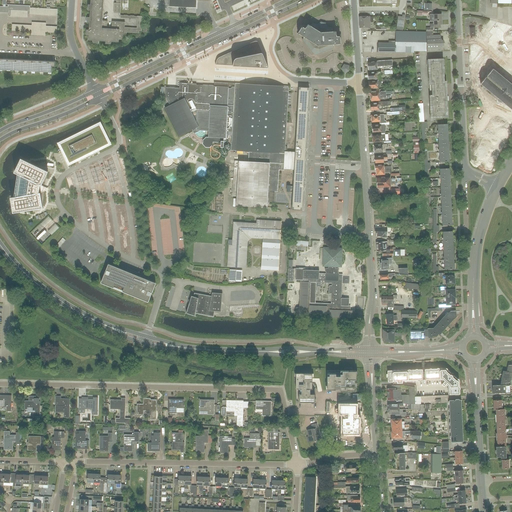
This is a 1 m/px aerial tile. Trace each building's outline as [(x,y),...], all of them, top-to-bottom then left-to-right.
[(142,31),(143,16),(138,16),(137,30),(125,30),(125,22),(103,21),(103,0),(90,0),(91,5),(88,5),(88,10),(90,10),(90,17),(87,17),(87,23),(89,23),(89,30),(87,30),(86,35),(89,35),(88,40),(93,41),(93,43),(99,43),(99,41),(106,41),(106,44),(111,44),(111,42),(119,42),(119,40),(124,40),(124,35),(127,35),(127,32),(139,33),(139,31),(142,31)] [(30,14),(30,8),(30,6),(8,5),(8,7),(8,13),(8,16),(11,16),(11,10),(14,10),(17,11),(19,11),(22,11),(25,11),(28,11),(28,14),(30,14)] [(403,31),(405,17),(402,17),(398,16),(396,30),(403,31)] [(442,24),(442,21),(434,21),(434,24),(430,24),(430,28),(426,28),(426,32),(431,32),(433,32),(433,28),(441,27),(440,26),(440,25),(440,24),(442,24)] [(301,24),(297,29),(299,31),(298,33),(297,34),(298,33),(304,37),(303,38),(302,40),(315,55),(334,48),(334,46),(334,44),(341,44),(341,45),(341,44),(341,42),(340,36),(341,35),(341,34),(337,33),(336,31),(333,31),(333,28),(328,27),(326,23),(321,22),(318,24),(313,23),(311,26),(308,24),(307,26),(301,24)] [(485,44),(503,59),(509,60),(511,56),(511,25),(496,22),(496,25),(498,26),(485,43),(485,44)] [(426,51),(426,32),(396,31),(396,41),(389,41),(389,43),(378,43),(378,52),(396,53),(414,53),(414,51),(426,51)] [(431,36),(431,32),(426,32),(427,51),(441,51),(441,47),(442,47),(442,46),(444,46),(444,44),(443,44),(443,42),(443,40),(442,40),(441,39),(440,35),(431,36)] [(261,50),(258,42),(257,41),(256,41),(255,41),(219,58),(218,58),(218,59),(217,59),(217,60),(215,65),(232,66),(268,67),(261,50)] [(486,165),(487,168),(511,130),(511,70),(507,79),(488,66),(493,58),(482,50),(471,67),(474,71),(471,73),(481,79),(477,84),(505,103),(472,153),(478,157),(476,159),(486,165)] [(0,69),(52,72),(52,67),(55,67),(56,61),(49,61),(49,63),(46,63),(46,60),(44,59),(44,61),(40,61),(40,62),(38,62),(38,59),(36,59),(36,60),(32,60),(32,62),(30,62),(30,59),(28,59),(28,60),(24,60),(24,62),(21,61),(21,58),(19,58),(19,60),(15,59),(15,61),(13,61),(13,58),(11,58),(11,59),(8,59),(8,61),(5,61),(5,58),(3,58),(3,59),(0,58),(0,69)] [(430,59),(432,118),(446,117),(445,101),(447,101),(446,81),(443,81),(442,59),(430,59)] [(374,69),(377,69),(376,61),(368,62),(368,66),(368,70),(373,69),(374,69)] [(349,66),(344,64),(341,69),(345,73),(350,71),(349,66)] [(170,105),(165,108),(168,114),(179,136),(192,130),(193,131),(193,132),(194,134),(195,133),(201,130),(207,131),(209,131),(208,137),(206,137),(203,140),(203,144),(206,147),(210,148),(213,145),(213,142),(221,143),(221,147),(224,147),(224,142),(224,138),(228,138),(228,136),(228,135),(232,135),(231,150),(236,151),(249,151),(249,157),(248,161),(235,161),(232,196),(237,197),(236,206),(267,207),(269,204),(270,191),(278,192),(279,170),(284,170),(284,169),(294,170),(295,152),(285,152),(285,150),(289,86),(284,86),(239,83),(235,83),(235,87),(232,87),(231,89),(229,89),(229,87),(228,87),(228,83),(214,82),(214,86),(203,85),(196,85),(196,84),(180,83),(180,88),(166,87),(166,97),(172,97),(173,100),(169,103),(170,105)] [(309,88),(299,87),(295,152),(294,170),(292,209),(302,210),(309,88)] [(379,106),(390,105),(390,101),(378,102),(379,103),(372,104),(372,106),(371,106),(371,110),(375,110),(376,110),(379,110),(379,106)] [(380,123),(388,123),(388,122),(387,123),(386,121),(385,120),(384,114),(380,115),(372,115),(373,117),(372,117),(372,122),(380,121),(380,123)] [(388,123),(380,123),(380,125),(373,125),(373,132),(381,131),(381,133),(385,133),(385,125),(388,124),(388,123)] [(438,134),(443,134),(443,133),(447,133),(447,129),(448,129),(448,126),(447,126),(447,124),(445,124),(444,124),(438,125),(438,134)] [(100,125),(60,144),(69,163),(86,155),(87,156),(89,154),(109,144),(100,125)] [(388,134),(385,134),(381,135),(381,134),(378,135),(374,135),(374,138),(373,138),(373,142),(381,142),(381,144),(392,143),(392,140),(387,141),(388,140),(388,139),(388,134)] [(443,134),(438,134),(439,143),(448,143),(448,142),(448,139),(448,135),(443,135),(443,134)] [(439,143),(439,153),(444,152),(444,151),(448,151),(448,147),(448,144),(448,143),(439,143)] [(382,147),(387,146),(387,144),(374,145),(374,148),(374,152),(379,152),(380,152),(380,153),(381,152),(383,152),(382,147)] [(444,152),(439,153),(440,162),(446,162),(447,162),(449,162),(449,160),(449,157),(448,153),(444,154),(444,152)] [(11,197),(13,212),(43,207),(41,192),(39,192),(40,190),(43,190),(43,187),(40,187),(40,184),(42,185),(48,171),(21,158),(15,172),(19,174),(16,196),(11,197)] [(440,178),(445,178),(445,177),(449,177),(449,173),(450,173),(450,170),(449,170),(449,168),(447,168),(446,168),(446,169),(440,169),(440,178)] [(445,178),(440,178),(441,187),(450,187),(450,186),(450,183),(449,179),(445,179),(445,178)] [(441,187),(441,197),(446,197),(446,195),(450,195),(450,191),(450,188),(450,187),(441,187)] [(446,197),(441,197),(442,206),(451,206),(451,204),(451,201),(450,198),(446,198),(446,197)] [(442,206),(442,215),(447,215),(447,214),(451,214),(451,210),(451,207),(451,206),(442,206)] [(447,216),(447,215),(442,215),(442,225),(448,225),(449,225),(451,224),(451,223),(452,223),(452,220),(451,220),(451,216),(447,216)] [(45,227),(53,220),(49,216),(41,223),(45,227)] [(261,270),(278,271),(281,222),(257,220),(256,224),(234,222),(232,245),(229,245),(228,267),(246,268),(247,242),(251,238),(263,239),(261,270)] [(55,223),(48,231),(52,234),(59,227),(55,223)] [(387,230),(391,230),(393,230),(393,228),(375,227),(375,233),(376,233),(376,236),(384,236),(384,238),(387,238),(387,230)] [(443,241),(448,241),(448,240),(452,240),(452,236),(452,233),(452,231),(450,231),(449,231),(443,232),(443,241)] [(57,245),(59,248),(69,236),(66,234),(57,245)] [(448,241),(443,241),(444,250),(453,250),(453,249),(453,246),(452,246),(452,242),(448,242),(448,241)] [(382,251),(383,256),(393,255),(393,250),(392,248),(387,248),(387,242),(376,242),(377,251),(382,251)] [(336,267),(341,267),(342,249),(336,249),(335,247),(331,247),(330,248),(324,248),(323,266),(329,266),(329,267),(328,267),(328,268),(325,269),(326,272),(326,274),(319,273),(319,270),(304,270),(304,269),(296,268),(296,280),(301,280),(299,307),(297,307),(297,308),(296,316),(304,317),(305,313),(310,313),(310,314),(327,314),(327,313),(330,313),(329,318),(330,318),(330,317),(338,318),(346,318),(354,319),(354,310),(350,310),(350,308),(349,308),(349,298),(341,298),(342,284),(343,274),(339,274),(339,271),(339,268),(336,268),(336,267)] [(453,250),(444,250),(444,260),(449,260),(449,258),(453,258),(453,254),(453,251),(453,250)] [(389,264),(392,264),(392,258),(386,258),(386,259),(381,259),(381,262),(380,263),(381,270),(389,269),(389,264)] [(449,261),(449,260),(444,260),(444,269),(450,269),(452,269),(454,269),(454,267),(454,264),(453,264),(453,260),(449,261)] [(148,302),(156,283),(109,264),(101,283),(148,302)] [(408,275),(408,266),(399,267),(399,272),(399,274),(408,275)] [(229,269),(229,281),(242,281),(242,269),(229,269)] [(444,273),(439,273),(439,276),(443,276),(443,278),(445,278),(446,284),(455,284),(454,279),(454,278),(454,276),(453,277),(453,276),(444,276),(444,273)] [(446,297),(455,297),(455,290),(452,290),(451,290),(446,290),(446,287),(440,287),(440,289),(439,289),(439,291),(440,291),(444,290),(444,294),(446,294),(446,297)] [(215,311),(221,312),(223,293),(212,293),(212,296),(194,293),(194,297),(192,296),(190,300),(189,300),(188,302),(190,303),(186,313),(195,316),(196,313),(214,317),(215,311)] [(397,295),(393,295),(393,297),(382,297),(382,305),(386,305),(387,305),(387,307),(393,307),(393,298),(397,299),(397,295)] [(443,311),(442,308),(428,309),(428,318),(431,318),(431,311),(443,311)] [(433,328),(428,328),(428,329),(428,336),(436,336),(439,334),(440,335),(441,333),(440,332),(453,318),(454,319),(457,316),(455,314),(456,314),(456,313),(456,311),(450,311),(449,313),(448,312),(445,315),(433,328)] [(397,321),(397,316),(396,316),(393,316),(393,314),(391,315),(391,314),(386,314),(387,324),(393,324),(393,321),(397,321)] [(406,335),(406,329),(403,329),(403,330),(401,330),(401,332),(395,332),(395,330),(383,330),(383,335),(383,336),(383,341),(389,341),(389,343),(395,343),(395,336),(402,336),(402,335),(406,335)] [(428,329),(424,329),(424,331),(410,331),(411,339),(411,341),(419,341),(419,338),(425,338),(425,337),(428,336),(428,329)] [(511,364),(508,365),(507,371),(503,371),(501,385),(493,385),(493,393),(495,393),(506,392),(506,396),(511,395),(511,391),(509,392),(509,385),(511,385),(511,373),(511,364)] [(336,386),(340,386),(340,392),(356,392),(356,371),(351,371),(351,368),(345,368),(345,370),(327,370),(327,389),(336,389),(336,386)] [(426,379),(442,378),(445,380),(442,384),(444,386),(447,383),(449,385),(450,394),(460,394),(459,379),(458,378),(457,378),(448,369),(446,368),(389,370),(388,372),(388,382),(397,381),(397,385),(400,385),(400,380),(422,379),(422,380),(423,380),(423,383),(425,383),(425,380),(426,380),(426,379)] [(296,402),(315,402),(315,394),(312,394),(312,373),(296,373),(296,378),(294,378),(294,384),(296,384),(296,402)] [(403,400),(403,403),(415,404),(415,402),(415,399),(415,397),(414,395),(414,387),(409,386),(409,395),(401,395),(401,388),(402,387),(402,385),(394,386),(394,389),(387,389),(388,400),(403,400)] [(11,399),(11,396),(0,395),(0,406),(7,406),(7,411),(11,411),(11,401),(11,399)] [(40,416),(40,405),(39,405),(39,399),(39,398),(38,398),(36,398),(36,396),(29,396),(29,401),(25,401),(25,412),(33,412),(33,416),(40,416)] [(69,417),(70,399),(63,399),(63,400),(61,400),(61,397),(56,397),(56,405),(56,412),(65,413),(65,417),(69,417)] [(82,399),(82,409),(85,409),(92,409),(92,415),(98,415),(98,397),(93,397),(93,399),(88,399),(86,399),(86,397),(82,397),(82,399)] [(125,409),(126,398),(122,398),(122,400),(120,400),(120,401),(117,401),(117,400),(111,400),(110,409),(125,409)] [(156,420),(157,400),(151,400),(151,399),(144,398),(144,406),(138,406),(137,414),(144,414),(144,410),(146,410),(146,413),(148,415),(151,415),(151,420),(156,420)] [(184,408),(184,399),(175,399),(175,401),(173,401),(173,400),(169,400),(168,412),(177,413),(177,408),(184,408)] [(208,411),(208,414),(214,414),(215,400),(211,400),(211,401),(200,401),(200,411),(208,411)] [(502,409),(502,400),(493,400),(494,410),(496,410),(502,409)] [(243,426),(243,401),(227,401),(226,409),(234,409),(234,415),(238,415),(238,420),(237,420),(237,425),(243,426)] [(271,416),(272,403),(267,403),(267,404),(265,404),(265,401),(261,401),(261,402),(256,402),(256,409),(262,409),(262,416),(271,416)] [(337,404),(337,412),(340,412),(339,432),(356,433),(356,428),(358,428),(358,422),(356,422),(356,404),(337,404)] [(420,405),(411,404),(411,410),(419,410),(419,413),(424,413),(424,405),(420,405)] [(502,409),(496,410),(496,415),(495,415),(496,423),(497,428),(505,428),(505,419),(506,419),(505,416),(504,409),(502,409)] [(125,418),(125,412),(120,412),(120,418),(116,418),(116,423),(125,423),(125,424),(131,424),(131,418),(125,418)] [(309,436),(307,437),(308,442),(319,439),(321,439),(319,431),(317,423),(311,425),(312,429),(307,430),(309,436)] [(496,442),(497,442),(497,447),(504,446),(504,445),(506,445),(505,437),(506,437),(506,435),(505,435),(505,428),(497,428),(497,433),(496,433),(496,442)] [(183,430),(179,430),(179,433),(172,433),(175,433),(175,442),(172,442),(172,447),(172,450),(174,450),(178,450),(178,449),(181,449),(181,452),(184,452),(184,442),(183,442),(183,433),(185,433),(183,433),(183,430)] [(196,436),(196,452),(199,452),(205,452),(205,442),(208,443),(208,435),(209,430),(202,430),(202,436),(196,436)] [(10,431),(4,431),(4,449),(12,449),(13,443),(12,443),(12,441),(16,441),(16,435),(10,435),(10,431)] [(88,449),(88,447),(88,440),(86,440),(86,434),(86,431),(80,431),(80,433),(76,433),(76,449),(83,449),(83,447),(85,447),(85,449),(88,449)] [(65,432),(59,432),(54,432),(54,437),(53,437),(52,450),(61,450),(61,445),(61,442),(61,438),(64,438),(65,432)] [(139,441),(139,432),(135,432),(135,435),(124,435),(124,447),(125,447),(125,451),(133,451),(133,443),(132,443),(132,441),(139,441)] [(268,432),(268,449),(279,449),(280,445),(279,445),(279,443),(280,443),(280,432),(268,432)] [(112,441),(112,433),(109,433),(109,436),(100,436),(100,446),(101,446),(101,451),(109,451),(109,441),(112,441)] [(160,433),(154,433),(154,436),(152,436),(152,443),(148,443),(148,451),(155,451),(155,450),(157,450),(157,451),(160,451),(160,433)] [(250,438),(244,438),(244,446),(252,447),(256,447),(256,439),(260,439),(260,433),(250,433),(250,438)] [(40,443),(40,437),(29,436),(29,442),(28,442),(28,450),(36,450),(36,443),(40,443)] [(232,436),(229,436),(220,436),(220,453),(228,453),(229,447),(228,447),(228,445),(229,445),(232,445),(232,436)] [(408,445),(403,446),(403,443),(392,444),(392,451),(403,450),(404,451),(408,451),(408,445)] [(505,449),(504,449),(504,446),(497,447),(496,447),(496,456),(501,456),(501,457),(503,457),(503,459),(502,459),(502,468),(509,468),(509,459),(506,459),(505,449)] [(405,453),(395,453),(396,461),(406,461),(406,455),(405,455),(405,453)] [(441,454),(431,454),(431,473),(441,473),(441,454)] [(407,468),(406,461),(396,461),(396,469),(405,469),(407,468)] [(358,468),(358,467),(357,466),(356,466),(356,465),(346,465),(346,463),(343,464),(343,468),(342,469),(342,471),(343,471),(356,471),(356,469),(357,469),(358,469),(358,468)] [(3,483),(10,483),(10,485),(9,488),(12,488),(13,483),(13,474),(11,473),(11,474),(8,474),(4,474),(3,483)] [(13,474),(13,483),(13,486),(22,487),(22,483),(23,475),(19,475),(16,474),(13,474)] [(23,475),(22,483),(29,484),(32,484),(32,475),(29,474),(29,475),(26,475),(23,475)] [(39,487),(41,487),(41,476),(38,476),(35,475),(32,475),(32,484),(34,484),(39,484),(39,487)] [(121,475),(115,475),(114,483),(117,483),(116,487),(121,487),(121,492),(127,493),(127,485),(121,485),(121,484),(121,475)] [(175,485),(179,485),(179,484),(185,484),(185,476),(179,476),(179,479),(175,479),(175,485)] [(306,487),(316,487),(316,477),(307,477),(307,480),(306,480),(306,484),(306,487)] [(394,506),(404,506),(404,502),(407,502),(407,498),(404,498),(394,498),(394,506)] [(43,500),(34,500),(34,502),(33,502),(33,509),(41,509),(41,503),(43,503),(43,500)]
